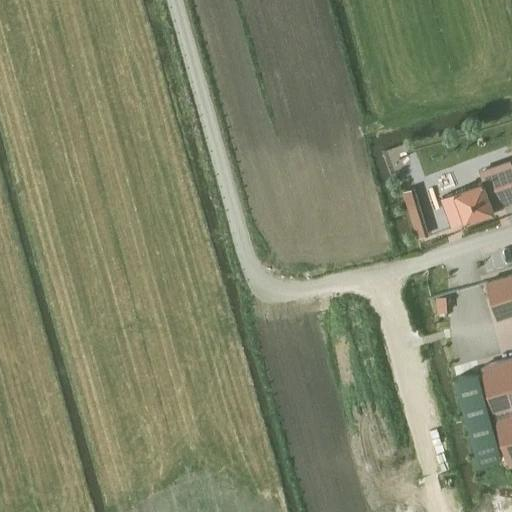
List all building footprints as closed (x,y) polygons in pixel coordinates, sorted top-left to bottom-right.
[(493,179),(442,197),(445,205),(452,224),(511,202),(511,163),(490,171),(493,179)] [(421,217),(413,220),(418,237),(426,234),(421,217)] [(511,274),(488,281),(498,318),(511,313),(511,274)] [(511,357),(484,365),(510,462),(511,461),(511,357)] [(479,370),(456,377),(481,466),(504,459),(479,370)]
